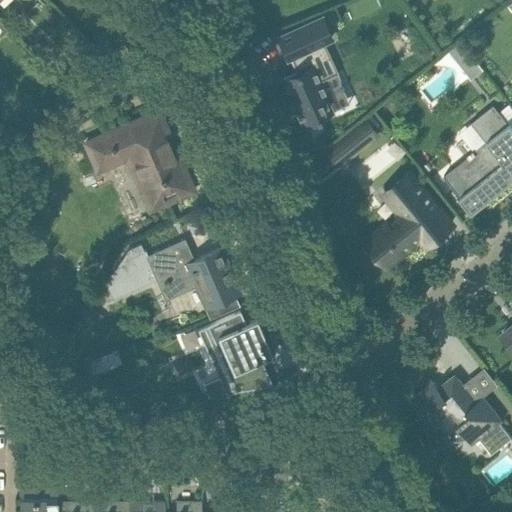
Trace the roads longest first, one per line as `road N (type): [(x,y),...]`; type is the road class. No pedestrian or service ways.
road 1 (unclassified): [(342,372),(232,128),(164,0)]
road 2 (residential): [(342,372),(511,246)]
road 3 (unclassified): [(403,511),(342,372)]
road 4 (residential): [(6,511),(5,376)]
